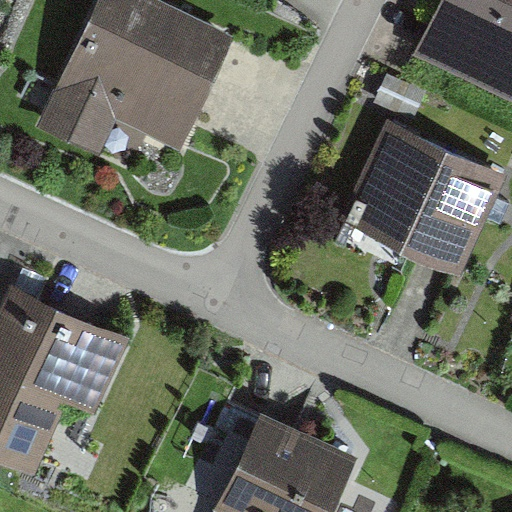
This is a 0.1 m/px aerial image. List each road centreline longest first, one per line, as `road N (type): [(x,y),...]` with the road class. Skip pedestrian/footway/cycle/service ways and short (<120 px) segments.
road 1 (residential): [(361,0),(213,299)]
road 2 (residential): [(213,299),(511,440)]
road 3 (residential): [(0,206),(213,299)]
